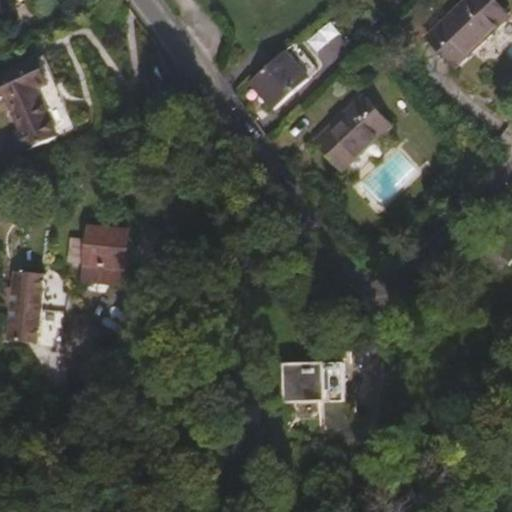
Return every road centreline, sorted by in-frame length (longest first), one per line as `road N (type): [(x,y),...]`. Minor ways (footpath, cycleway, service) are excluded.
road 1 (residential): [(511,176),(394,287),(158,0)]
road 2 (track): [(394,287),(371,511)]
